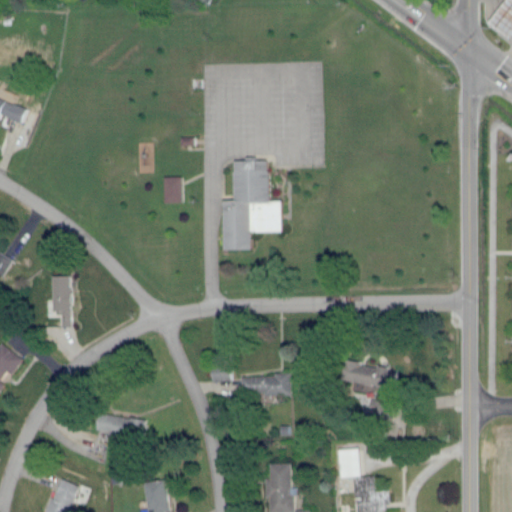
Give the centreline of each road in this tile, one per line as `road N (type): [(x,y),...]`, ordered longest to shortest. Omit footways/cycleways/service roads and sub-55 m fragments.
road 1 (residential): [(469,303),(212,306),(160,317),(106,342),(70,371),(33,419),(3,511)]
road 2 (secondary): [(470,52),(469,511)]
road 3 (residential): [(0,180),(62,216),(160,317),(199,400),(222,511)]
